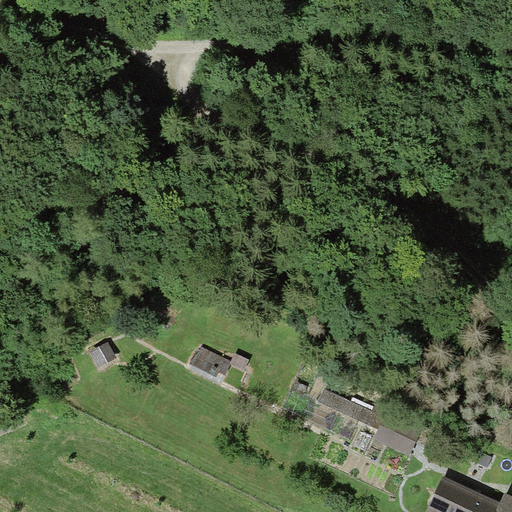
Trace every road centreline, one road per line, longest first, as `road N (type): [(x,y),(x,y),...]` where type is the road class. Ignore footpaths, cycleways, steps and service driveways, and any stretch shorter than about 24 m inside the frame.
road 1 (track): [(511,44),(169,52),(0,15)]
road 2 (track): [(511,313),(473,263),(366,176),(220,123),(183,89),(169,52)]
